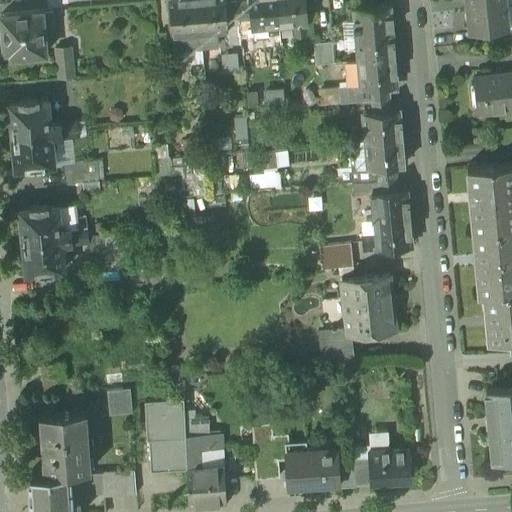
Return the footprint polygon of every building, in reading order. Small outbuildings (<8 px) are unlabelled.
[(168,0),(171,32),(171,36),(199,33),(196,0),(168,0)] [(196,0),(199,33),(217,31),(227,30),(227,25),(225,3),(224,0),(196,0)] [(249,0),(237,1),(239,20),(251,19),(249,0)] [(252,28),(279,26),(277,0),(249,0),(251,19),(252,28)] [(277,0),(279,26),(293,25),(307,23),(308,23),(305,0),(277,0)] [(465,0),(466,10),(506,6),(505,0),(465,0)] [(239,24),(239,20),(237,1),(225,3),(227,25),(239,24)] [(354,18),(356,32),(386,30),(385,24),(392,24),(390,4),(353,8),(354,18)] [(508,28),(506,6),(466,10),(469,32),(508,28)] [(10,50),(11,56),(46,53),(42,11),(1,14),(2,33),(0,32),(0,37),(1,48),(4,48),(4,51),(10,50)] [(356,32),(354,18),(342,20),(344,49),(357,48),(356,32)] [(251,19),(239,20),(239,24),(240,37),(252,36),(252,28),(251,19)] [(308,35),(307,23),(293,25),(294,36),(308,35)] [(239,24),(227,25),(227,30),(228,44),(241,44),(240,37),(239,24)] [(281,43),(279,26),(252,28),(252,36),(253,45),(281,43)] [(358,48),(358,61),(395,58),(393,39),(392,29),(386,30),(356,32),(357,48),(358,48)] [(218,44),(217,31),(199,33),(201,46),(218,44)] [(159,33),(161,55),(174,54),(174,49),(173,49),(171,36),(171,32),(159,33)] [(201,46),(199,33),(171,36),(173,49),(174,49),(201,46)] [(319,41),(321,63),(334,62),(333,41),(319,41)] [(55,47),(59,78),(74,77),(70,46),(55,47)] [(202,62),(201,46),(174,49),(174,54),(175,64),(202,62)] [(237,52),(221,53),(222,74),(239,73),(237,52)] [(397,75),(395,58),(358,61),(361,85),(361,88),(371,87),(389,86),(397,85),(396,75),(397,75)] [(361,85),(358,61),(344,62),(346,86),(361,85)] [(504,109),(505,114),(511,113),(511,72),(473,76),(476,112),(504,109)] [(361,88),(361,85),(346,86),(338,87),(339,103),(372,100),(371,87),(361,88)] [(371,87),(372,100),(390,98),(389,86),(371,87)] [(372,100),(373,112),(391,110),(390,98),(372,100)] [(12,135),(50,132),(49,124),(47,100),(38,101),(38,99),(19,100),(19,102),(9,103),(12,135)] [(366,140),(402,137),(399,109),(391,110),(373,112),(363,113),(366,140)] [(247,116),(233,117),(235,139),(249,137),(247,116)] [(76,121),(49,124),(50,132),(77,129),(76,121)] [(77,129),(50,132),(51,140),(73,138),(78,137),(77,129)] [(53,164),(51,140),(50,132),(12,135),(15,167),(25,166),(25,168),(44,167),(44,165),(53,164)] [(404,154),(402,137),(366,140),(368,168),(378,167),(396,165),(404,164),(403,154),(404,154)] [(73,138),(51,140),(53,164),(64,163),(76,162),(73,138)] [(368,168),(366,140),(352,142),(354,166),(354,169),(368,168)] [(288,147),(274,148),(276,167),(289,166),(288,147)] [(260,168),(276,167),(274,148),(258,150),(260,168)] [(205,195),(201,155),(171,158),(175,198),(205,195)] [(76,162),(64,163),(66,183),(82,182),(98,180),(104,180),(102,159),(76,162)] [(476,203),(478,229),(511,225),(511,162),(472,166),(475,192),(469,193),(470,204),(476,203)] [(378,167),(379,179),(397,178),(396,165),(378,167)] [(354,169),(354,166),(337,167),(338,183),(352,182),(355,182),(354,169)] [(379,179),(378,167),(368,168),(354,169),(355,182),(379,179)] [(275,172),(253,174),(254,188),(276,186),(275,172)] [(399,190),(397,178),(379,179),(380,192),(399,190)] [(380,192),(379,179),(355,182),(352,182),(353,194),(371,192),(380,192)] [(82,182),(83,193),(99,191),(98,180),(82,182)] [(371,192),(373,220),(410,217),(408,199),(407,199),(407,189),(399,190),(380,192),(371,192)] [(57,205),(59,229),(77,228),(75,203),(57,205)] [(22,241),(60,237),(59,229),(57,205),(48,206),(48,204),(29,206),(29,208),(19,209),(22,241)] [(411,235),(410,217),(373,220),(374,233),(362,234),(363,249),(376,248),(412,245),(411,235)] [(481,265),(484,291),(511,288),(511,225),(478,229),(480,254),(475,255),(476,266),(481,265)] [(87,227),(77,228),(59,229),(60,237),(87,234),(87,227)] [(115,232),(89,234),(90,250),(117,248),(115,232)] [(87,234),(60,237),(61,245),(88,242),(87,234)] [(63,269),(61,245),(60,237),(22,241),(25,273),(35,272),(35,274),(54,272),(54,270),(63,269)] [(351,242),(319,245),(322,268),(353,265),(351,242)] [(255,260),(239,256),(235,273),(251,277),(255,260)] [(347,325),(347,333),(351,332),(395,327),(389,274),(342,279),(347,325)] [(511,288),(484,291),(484,292),(489,292),(491,316),(486,317),(488,338),(510,336),(510,341),(511,340),(511,288)] [(318,329),(321,363),(354,359),(351,332),(347,333),(347,325),(318,329)] [(40,366),(42,378),(66,374),(63,362),(40,366)] [(180,380),(178,364),(163,366),(165,382),(180,380)] [(67,386),(66,374),(42,378),(44,390),(67,386)] [(488,429),(491,459),(511,457),(511,384),(486,387),(489,419),(491,419),(491,427),(490,427),(488,429)] [(107,391),(110,415),(132,413),(132,406),(130,388),(123,389),(107,391)] [(147,440),(149,440),(149,438),(185,436),(184,419),(183,399),(145,401),(147,440)] [(40,414),(44,473),(71,471),(90,470),(90,469),(89,469),(85,412),(86,412),(86,411),(40,414)] [(184,419),(185,436),(210,434),(209,417),(184,419)] [(252,423),(253,436),(271,434),(273,434),(272,422),(252,423)] [(370,445),(370,450),(390,449),(389,430),(369,431),(370,445)] [(187,468),(189,506),(226,504),(226,500),(222,433),(210,434),(185,436),(186,463),(187,468)] [(277,459),(286,458),(286,451),(287,451),(286,442),(288,442),(287,433),(273,434),(271,434),(272,458),(277,458),(277,459)] [(253,436),(255,478),(279,476),(277,459),(277,458),(272,458),(271,434),(253,436)] [(186,463),(185,436),(149,438),(149,440),(149,441),(150,465),(151,470),(163,470),(187,468),(186,463)] [(305,441),(288,442),(286,442),(287,451),(286,451),(286,458),(288,486),(354,481),(352,458),(337,459),(335,448),(306,450),(305,441)] [(352,458),(369,457),(368,450),(370,450),(370,445),(352,446),(352,458)] [(369,457),(370,480),(411,478),(408,448),(390,449),(370,450),(368,450),(369,457)] [(352,458),(354,481),(370,480),(369,457),(352,458)] [(105,494),(105,496),(136,494),(134,470),(103,472),(105,494)] [(73,500),(71,472),(71,471),(44,473),(26,475),(28,511),(79,511),(78,500),(73,500)] [(78,474),(80,496),(105,494),(103,472),(78,474)]
